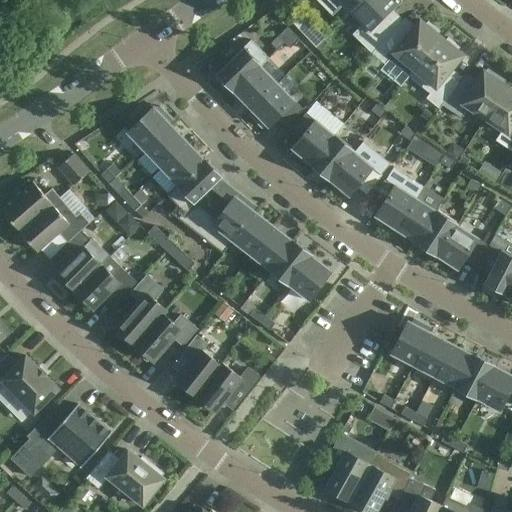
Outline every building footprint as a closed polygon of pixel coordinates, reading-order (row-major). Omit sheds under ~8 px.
[(343,21),(363,0),(319,0),(334,14),(343,5),(349,11),(341,18),(343,21)] [(401,0),(363,0),(343,21),(344,21),(351,14),(363,25),(353,34),(374,55),(394,29),(384,19),(402,1),(401,0)] [(316,47),(326,38),(303,14),(294,23),(316,47)] [(31,19),(12,28),(17,38),(35,29),(31,19)] [(391,61),(411,78),(443,38),(438,34),(441,31),(428,21),(426,24),(420,19),(405,38),(394,29),(374,55),(387,65),(391,61)] [(288,27),(278,38),(283,43),(285,42),(293,33),(288,27)] [(285,42),(290,48),(300,40),(294,33),(285,42)] [(428,99),(441,110),(466,73),(459,82),(448,74),(464,55),(458,50),(461,47),(448,37),(446,40),(443,38),(411,78),(432,94),(428,99)] [(227,86),(234,93),(235,92),(234,92),(261,66),(269,58),(251,40),(216,75),(218,77),(218,78),(227,87),(227,86)] [(235,92),(251,109),(277,83),(261,66),(234,92),(235,92)] [(469,108),(485,119),(508,86),(484,70),(478,80),(466,73),(441,110),(444,106),(462,118),(469,108)] [(277,118),(286,127),(304,110),(277,83),(251,109),(253,111),(250,114),(258,123),(262,120),(268,127),(277,118)] [(511,88),(508,86),(486,119),(502,130),(495,140),(511,151),(511,88)] [(372,110),(381,118),(387,111),(377,103),(372,110)] [(165,111),(161,114),(155,107),(128,133),(145,150),(171,124),(170,123),(173,120),(165,111)] [(293,148),(311,164),(312,164),(335,136),(335,135),(307,112),(291,131),(300,139),(293,148)] [(188,142),(171,124),(145,150),(161,167),(188,142)] [(400,133),(411,141),(416,134),(406,126),(400,133)] [(327,179),(330,181),(331,180),(330,180),(354,151),(355,152),(355,151),(336,134),(335,135),(335,136),(312,164),(311,164),(310,165),(317,171),(317,172),(327,180),(327,179)] [(178,185),(204,159),(188,142),(161,167),(178,185)] [(331,180),(349,196),(357,187),(367,195),(383,175),(355,152),(354,151),(330,180),(331,180)] [(75,185),(90,172),(74,154),(59,167),(75,185)] [(440,162),(451,169),(456,162),(445,155),(440,162)] [(186,224),(223,254),(233,241),(232,240),(255,211),(253,210),(256,206),(228,184),(228,185),(221,179),(223,177),(221,174),(209,160),(208,161),(205,158),(204,159),(178,185),(167,195),(190,219),(186,224)] [(108,169),(101,175),(110,184),(116,178),(108,169)] [(381,225),(392,232),(394,228),(397,229),(417,198),(386,178),(372,199),(382,206),(376,216),(384,221),(381,225)] [(478,193),(482,186),(471,179),(467,187),(478,193)] [(1,208),(21,232),(60,198),(53,189),(45,195),(34,182),(31,183),(29,180),(13,193),(15,196),(1,208)] [(126,201),(131,196),(123,187),(118,193),(126,201)] [(417,198),(397,229),(416,242),(417,243),(437,211),(436,211),(437,210),(443,201),(423,188),(417,198)] [(135,211),(141,205),(131,196),(126,201),(135,211)] [(60,198),(21,232),(24,234),(23,238),(32,248),(35,248),(38,251),(59,233),(68,243),(82,230),(90,223),(81,212),(76,216),(60,198)] [(434,255),(437,257),(438,256),(437,256),(457,224),(458,225),(459,224),(437,210),(436,211),(437,211),(417,243),(416,242),(415,243),(423,249),(433,256),(434,255)] [(232,240),(233,241),(251,255),(274,226),(255,211),(232,240)] [(438,256),(458,269),(465,259),(477,267),(489,245),(458,225),(457,224),(437,256),(438,256)] [(147,233),(187,271),(195,263),(154,225),(147,233)] [(251,255),(270,270),(294,240),(293,239),(292,240),(274,226),(251,255)] [(92,241),(82,230),(68,243),(63,247),(73,258),(58,273),(75,291),(110,256),(93,239),(92,241)] [(484,283),(505,295),(506,295),(511,283),(511,243),(494,234),(489,245),(477,267),(489,273),(484,283)] [(289,286),(290,285),(314,256),(313,256),(314,255),(311,253),(311,252),(297,241),(296,242),(294,240),(270,270),(269,271),(289,286)] [(120,266),(110,256),(75,291),(77,292),(74,296),(83,305),(86,302),(93,309),(108,293),(118,303),(137,283),(120,266)] [(314,256),(290,285),(309,300),(332,271),(314,256)] [(117,335),(129,345),(132,342),(135,345),(166,309),(155,299),(163,289),(147,275),(131,293),(140,301),(116,329),(120,332),(117,335)] [(218,278),(213,285),(221,291),(226,285),(218,278)] [(226,285),(221,291),(232,301),(237,294),(226,285)] [(260,323),(266,316),(255,308),(250,315),(260,323)] [(150,358),(153,361),(174,337),(183,345),(198,329),(182,315),(175,323),(164,313),(167,310),(166,309),(135,345),(138,347),(135,350),(147,361),(150,358)] [(266,316),(260,323),(270,330),(275,323),(266,316)] [(392,354),(414,365),(431,332),(428,331),(430,327),(419,321),(417,325),(409,321),(392,354)] [(414,365),(435,376),(452,344),(431,332),(414,365)] [(177,381),(196,396),(223,363),(222,362),(221,364),(202,350),(207,344),(197,336),(182,355),(192,362),(177,381)] [(455,388),(456,389),(474,354),(473,353),(473,354),(452,344),(435,376),(455,387),(455,388)] [(0,385),(4,381),(34,412),(59,388),(26,355),(18,364),(8,354),(0,361),(0,385)] [(456,389),(477,400),(495,365),(493,363),(477,354),(476,355),(474,354),(456,389)] [(241,377),(223,363),(196,396),(215,411),(227,397),(237,404),(260,376),(249,368),(241,377)] [(478,399),(500,410),(511,386),(511,375),(495,366),(496,365),(495,365),(477,400),(478,400),(478,399)] [(380,402),(391,408),(395,400),(384,395),(380,402)] [(10,460),(30,477),(49,455),(44,451),(54,441),(82,466),(111,433),(78,404),(70,413),(58,403),(27,438),(28,439),(10,460)] [(401,414),(412,420),(416,413),(404,407),(401,414)] [(423,426),(427,418),(416,413),(412,420),(423,426)] [(331,497),(348,506),(377,453),(342,433),(328,458),(339,464),(326,488),(334,492),(331,497)] [(452,447),(456,439),(445,433),(441,441),(452,447)] [(456,439),(452,447),(463,453),(467,445),(456,439)] [(109,477),(143,505),(164,478),(161,476),(164,473),(153,465),(151,468),(128,450),(121,459),(110,450),(87,479),(100,489),(109,477)] [(365,511),(366,511),(368,511),(376,511),(388,491),(400,497),(413,473),(377,453),(348,506),(359,511),(365,511)] [(508,471),(511,460),(500,457),(497,468),(508,471)] [(495,474),(483,470),(478,487),(490,490),(495,474)] [(440,511),(446,499),(446,498),(442,506),(431,500),(436,489),(411,478),(399,499),(414,506),(411,511),(440,511)] [(16,501),(22,494),(12,486),(6,493),(16,501)] [(22,494),(16,501),(25,510),(31,503),(22,494)] [(504,510),(507,499),(496,496),(492,507),(504,510)] [(483,511),(484,511),(471,506),(470,509),(446,499),(440,511),(483,511)]
